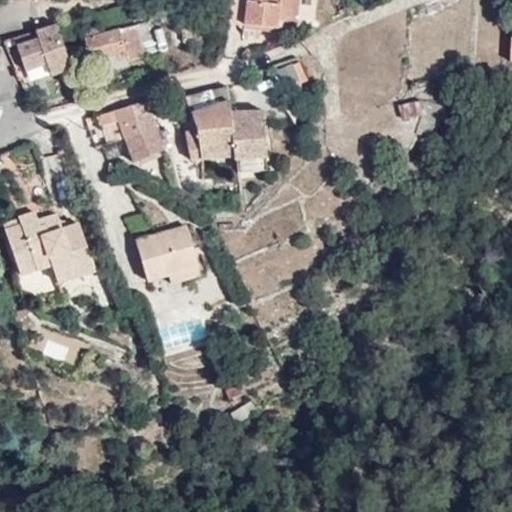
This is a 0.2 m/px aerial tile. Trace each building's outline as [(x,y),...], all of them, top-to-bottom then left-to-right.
[(287,0),(263,0),(260,34),(292,38),(292,36),(297,37),(298,28),(311,30),(313,0),(295,0),(295,1),(287,0)] [(131,32),(97,41),(109,79),(142,70),(140,65),(169,57),(159,23),(146,27),(131,32)] [(71,76),(85,72),(72,28),(29,40),(41,76),(70,69),(71,76)] [(274,70),(284,95),(306,86),(296,62),(274,70)] [(230,111),(227,86),(186,97),(197,130),(185,132),(191,160),(235,156),(232,127),(230,111)] [(131,103),(109,108),(111,119),(132,116),(137,142),(167,134),(160,99),(131,103)] [(442,131),(437,100),(397,106),(400,122),(415,119),(418,135),(442,131)] [(263,110),(230,111),(232,127),(235,156),(237,171),(267,170),(263,110)] [(111,119),(116,146),(131,143),(137,142),(132,116),(111,119)] [(131,143),(138,169),(171,162),(167,134),(137,142),(131,143)] [(59,260),(65,273),(101,260),(83,215),(62,221),(60,211),(49,215),(45,203),(19,213),(22,224),(9,229),(26,270),(59,260)] [(195,275),(219,264),(202,228),(153,251),(168,286),(195,275)] [(228,261),(219,264),(195,275),(200,286),(233,272),(228,261)]
